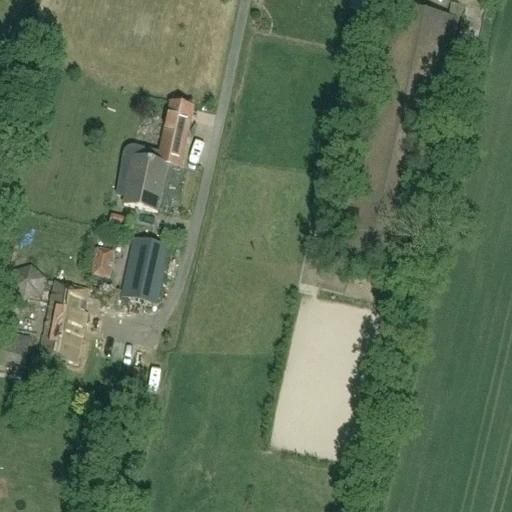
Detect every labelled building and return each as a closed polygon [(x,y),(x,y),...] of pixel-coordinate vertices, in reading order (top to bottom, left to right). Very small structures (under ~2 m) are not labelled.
[(356,0),(354,9),(382,15),(384,0),(356,0)] [(394,7),(339,256),(400,269),(455,21),(394,7)] [(182,162),(190,123),(193,110),(169,105),(158,155),(136,150),(131,150),(127,151),(125,154),(123,158),(117,199),(125,200),(124,208),(157,215),(162,193),(160,193),(165,168),(167,168),(169,159),(182,162)] [(133,241),(121,299),(157,307),(169,249),(133,241)] [(95,251),(91,277),(108,280),(113,253),(95,251)] [(30,269),(15,275),(10,292),(23,305),(41,299),(44,281),(30,269)] [(44,340),(40,360),(77,366),(87,315),(83,314),(87,293),(55,287),(45,340),(44,340)]
